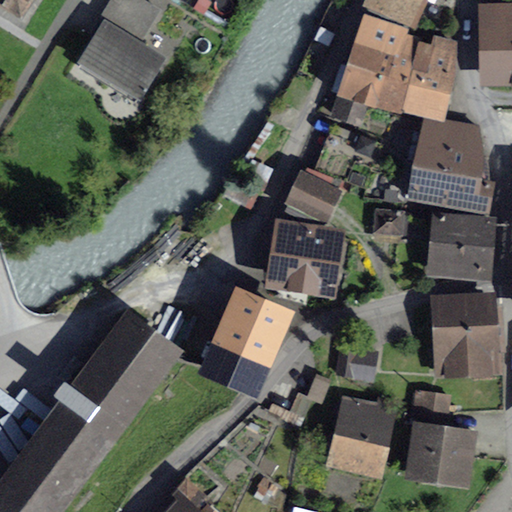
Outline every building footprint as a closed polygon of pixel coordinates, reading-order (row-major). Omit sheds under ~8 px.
[(0,0),(0,1),(20,14),(28,0),(0,0)] [(104,26),(80,67),(136,101),(161,59),(138,45),(159,10),(141,0),(114,0),(100,24),(104,26)] [(373,0),(369,9),(406,26),(417,0),(373,0)] [(511,6),(486,7),(489,82),(511,81),(511,6)] [(420,65),(413,65),(417,43),(400,39),(401,36),(394,34),(396,28),(370,17),(360,45),(392,56),(398,59),(392,76),(384,74),(378,94),(388,97),(386,105),(411,113),(420,65)] [(436,47),(417,43),(413,65),(420,65),(411,113),(437,119),(452,43),(438,40),(436,47)] [(374,105),(378,94),(384,74),(392,76),(398,59),(392,56),(360,45),(351,72),(339,69),(333,90),(374,105)] [(342,97),(335,116),(358,125),(366,106),(342,97)] [(469,180),(470,180),(489,184),(485,157),(474,156),(478,128),(437,120),(434,134),(420,131),(413,161),(423,163),(448,168),(447,175),(468,184),(469,180)] [(385,145),(356,134),(338,179),(367,190),(385,145)] [(485,209),(489,184),(470,180),(469,180),(468,184),(447,175),(448,168),(423,163),(413,161),(406,195),(485,209)] [(300,187),(288,210),(320,226),(332,202),(300,187)] [(379,213),(377,230),(399,232),(400,214),(379,213)] [(439,229),(434,267),(442,267),(441,275),(467,277),(468,269),(483,270),(483,266),(491,267),(494,223),(431,218),(430,227),(439,229)] [(285,230),(277,280),(328,288),(336,238),(285,230)] [(287,316),(240,296),(210,369),(241,381),(244,372),(261,378),(287,316)] [(490,310),(489,299),(438,301),(441,371),(468,370),(467,362),(501,360),(500,351),(503,351),(499,309),(490,310)] [(66,402),(14,472),(59,505),(174,351),(129,318),(91,369),(82,362),(57,395),(66,402)] [(342,348),(338,374),(370,380),(375,353),(342,348)] [(420,413),(412,471),(464,479),(468,452),(474,452),(477,434),(444,429),(448,397),(417,393),(414,412),(420,413)] [(348,403),(336,460),(380,469),(393,406),(378,399),(376,409),(348,403)] [(53,511),(59,505),(14,472),(0,490),(0,499),(17,511),(53,511)] [(182,496),(167,511),(211,511),(207,508),(211,504),(186,481),(177,491),(182,496)] [(0,511),(17,511),(0,499),(0,511)]
